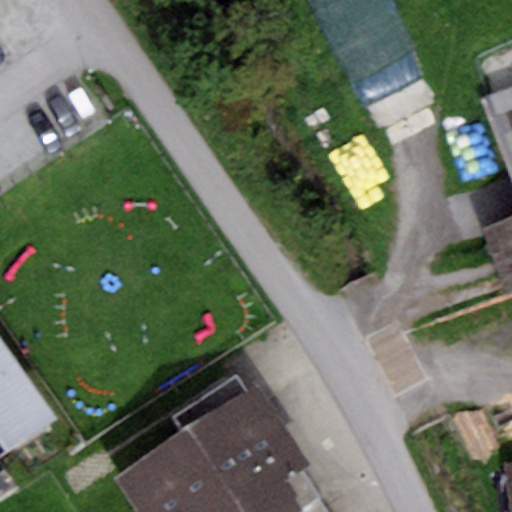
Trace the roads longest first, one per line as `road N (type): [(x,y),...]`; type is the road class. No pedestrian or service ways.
road 1 (unclassified): [(82,0),(325,347),(412,511)]
road 2 (track): [(325,347),(401,286),(419,243),(410,118)]
road 3 (track): [(356,399),(422,378),(511,386)]
road 4 (track): [(0,96),(97,25)]
